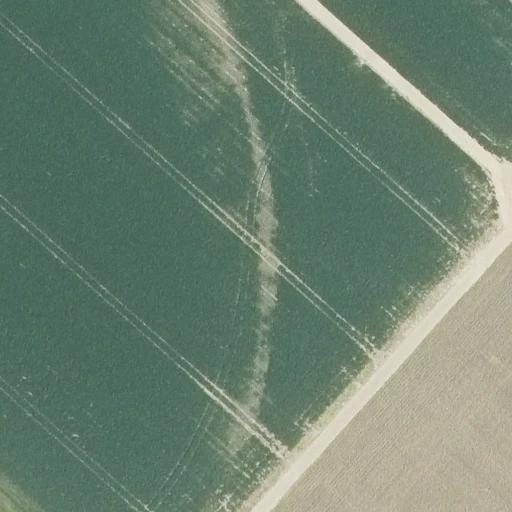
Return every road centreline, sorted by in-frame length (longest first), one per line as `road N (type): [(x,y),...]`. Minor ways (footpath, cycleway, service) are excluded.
road 1 (track): [(262,511),(511,231)]
road 2 (track): [(511,188),(306,0)]
